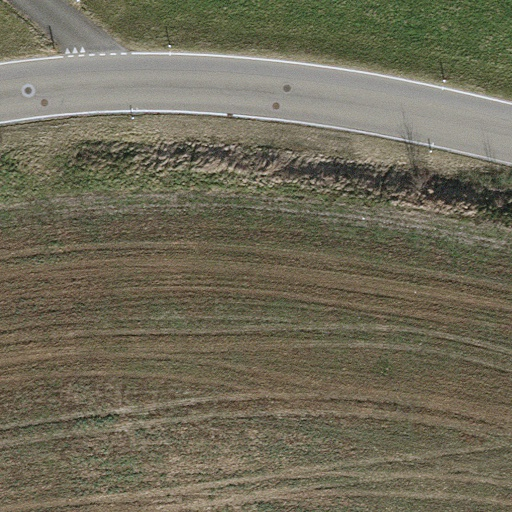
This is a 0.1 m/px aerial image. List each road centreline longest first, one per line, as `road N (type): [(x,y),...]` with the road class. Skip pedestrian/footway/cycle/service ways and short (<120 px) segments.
road 1 (tertiary): [(0,91),(119,79),(219,84),(361,100),(511,133)]
road 2 (track): [(93,511),(45,85)]
road 3 (track): [(21,0),(119,79)]
